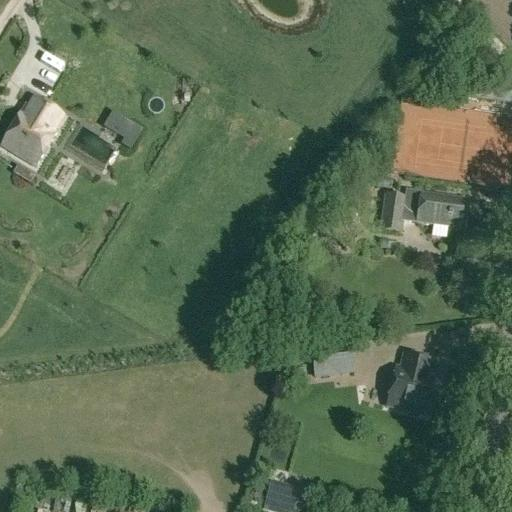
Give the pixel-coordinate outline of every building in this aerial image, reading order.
[(468,89),(467,100),(501,105),(502,93),(468,89)] [(0,93),(0,118),(13,105),(0,93)] [(57,132),(55,131),(64,117),(35,99),(30,107),(26,105),(1,144),(35,167),(57,132)] [(511,180),(511,158),(508,117),(479,120),(481,140),(485,139),(487,171),(482,171),(483,183),(511,180)] [(13,178),(19,181),(25,172),(18,168),(13,178)] [(465,230),(469,202),(421,195),(417,224),(465,230)] [(385,196),(382,207),(377,206),(373,227),(379,229),(378,233),(401,236),(406,201),(385,196)] [(460,238),(466,259),(484,254),(478,233),(460,238)] [(350,344),(311,349),(314,379),(333,376),(332,363),(352,360),(350,344)] [(387,408),(439,421),(448,382),(432,378),(436,364),(405,357),(402,370),(396,369),(387,408)] [(301,511),(302,490),(279,489),(278,511),(301,511)]
